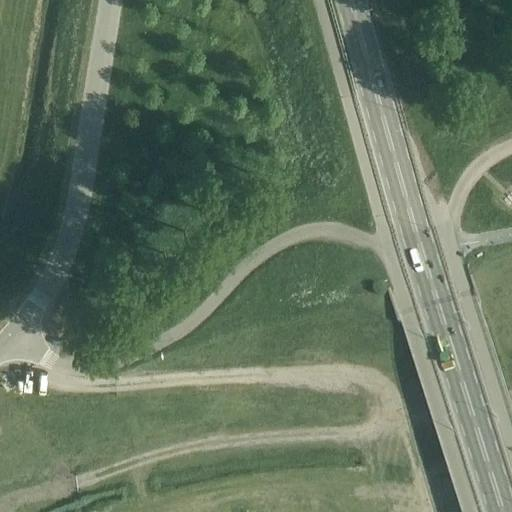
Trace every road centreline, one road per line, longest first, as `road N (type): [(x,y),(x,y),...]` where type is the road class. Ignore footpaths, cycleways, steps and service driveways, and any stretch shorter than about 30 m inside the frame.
road 1 (unclassified): [(466,511),(398,280),(388,257),(357,236),(323,231),(292,238),(267,251),(182,331),(98,369),(52,362),(16,333)]
road 2 (track): [(80,371),(95,385),(116,386),(353,376),(384,397),(378,422),(367,427),(157,452),(143,462),(141,499)]
road 3 (primary): [(496,511),(353,0)]
road 4 (unclassified): [(16,333),(74,225),(111,0)]
road 5 (unclassified): [(511,449),(451,226),(468,177),(511,148)]
